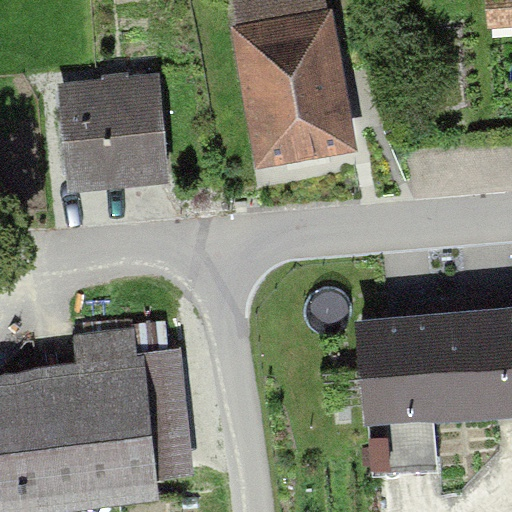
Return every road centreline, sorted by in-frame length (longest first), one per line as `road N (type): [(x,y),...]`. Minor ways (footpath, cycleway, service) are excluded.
road 1 (residential): [(259,511),(231,282),(274,243),(511,222)]
road 2 (track): [(274,243),(18,266),(0,303)]
